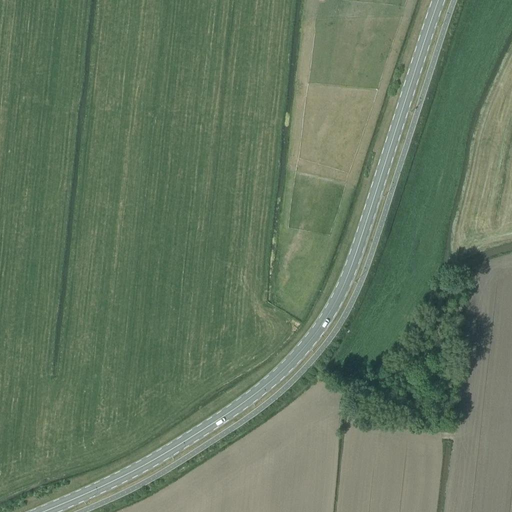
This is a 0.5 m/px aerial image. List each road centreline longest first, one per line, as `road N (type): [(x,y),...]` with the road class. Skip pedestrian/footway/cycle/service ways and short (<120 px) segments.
road 1 (primary): [(45,511),(195,435),(255,394),(307,343),(337,298),(369,220),(438,0)]
road 2 (track): [(344,410),(429,436),(459,437),(468,429),(465,354),(474,293),(482,276),(511,260)]
